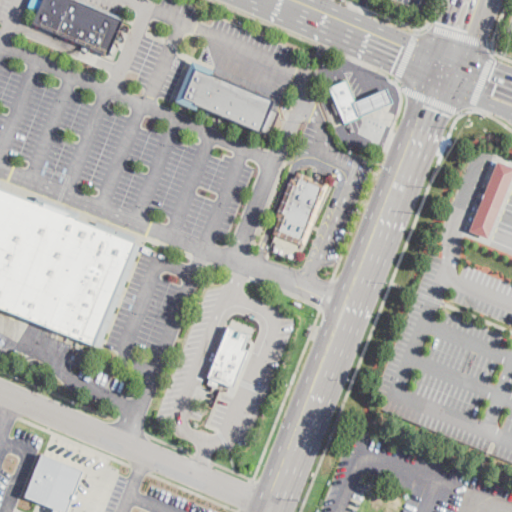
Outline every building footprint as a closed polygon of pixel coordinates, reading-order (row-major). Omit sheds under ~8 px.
[(59,0),(47,30),(36,25),(32,24),(36,12),(27,8),(30,0),(59,0)] [(59,0),(74,0),(86,5),(71,40),(47,30),(59,0)] [(86,5),(96,9),(83,44),(71,40),(86,5)] [(109,15),(95,49),(83,44),(96,9),(109,15)] [(107,54),(95,49),(109,15),(121,19),(107,54)] [(273,103),(270,109),(278,112),(269,134),(260,131),(259,132),(197,106),(195,110),(178,103),(175,102),(192,61),(197,63),(213,70),(211,75),(274,100),(273,103)] [(358,116),(343,122),(329,87),(344,81),(353,102),(358,116)] [(358,116),(353,102),(386,88),(392,103),(358,116)] [(468,231),(488,238),(511,177),(511,165),(495,160),(468,231)] [(327,184),(303,246),(275,235),(272,234),(279,217),(277,217),(275,216),(280,203),(282,204),(283,204),(295,173),(296,172),(309,177),(313,178),(314,178),(327,184)] [(0,188),(13,194),(0,227),(0,188)] [(0,227),(13,194),(33,202),(35,197),(79,214),(77,218),(67,244),(62,258),(57,270),(52,282),(47,294),(36,321),(0,306),(0,227)] [(67,244),(130,269),(139,246),(135,245),(135,241),(132,240),(134,235),(96,220),(95,225),(77,218),(67,244)] [(125,283),(62,258),(67,244),(130,269),(125,283)] [(62,258),(125,283),(120,294),(57,270),(62,258)] [(120,294),(115,308),(52,282),(57,270),(120,294)] [(115,308),(110,320),(47,294),(52,282),(115,308)] [(106,332),(110,320),(47,294),(42,306),(106,332)] [(36,321),(42,306),(106,332),(100,347),(84,341),(50,327),(36,321)] [(247,351),(233,387),(229,385),(218,381),(215,388),(212,386),(207,384),(209,378),(207,377),(227,327),(231,329),(245,334),(247,335),(246,337),(246,339),(242,349),(247,351)] [(83,471),(67,511),(66,511),(63,511),(60,511),(59,511),(51,511),(53,509),(45,505),(37,502),(24,497),(41,454),(45,456),(83,471)]
